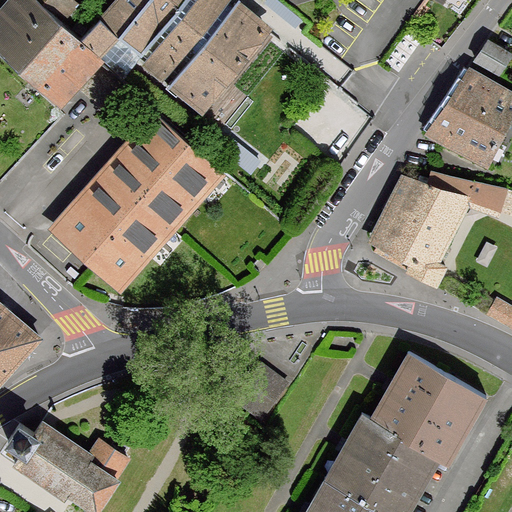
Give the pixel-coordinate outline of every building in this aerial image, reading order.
[(0,42),(24,64),(65,21),(63,19),(41,0),(11,0),(0,13),(0,42)] [(41,0),(63,19),(79,3),(75,0),(41,0)] [(120,36),(203,105),(266,28),(231,0),(116,0),(81,38),(98,58),(120,36)] [(301,19),(277,0),(270,0),(269,2),(296,25),(301,19)] [(98,58),(81,38),(65,21),(24,64),(61,99),(98,58)] [(511,55),(511,51),(490,41),(477,60),(501,73),(511,55)] [(511,118),(511,91),(470,69),(429,131),(489,162),(511,118)] [(160,115),(111,170),(171,224),(221,168),(160,115)] [(260,161),(233,139),(225,150),(252,172),(260,161)] [(171,224),(111,170),(60,226),(121,281),(171,224)] [(511,188),(433,171),(430,184),(412,179),(380,241),(414,258),(408,271),(438,284),(446,265),(437,260),(467,199),(511,215),(511,188)] [(511,305),(497,297),(488,312),(511,325),(511,305)] [(0,380),(40,336),(0,302),(0,380)] [(442,456),(478,390),(418,356),(402,384),(393,379),(386,390),(395,396),(380,422),(432,451),(442,456)] [(288,382),(262,364),(236,398),(262,417),(288,382)] [(388,511),(397,511),(432,451),(380,422),(371,416),(356,443),(348,439),(342,451),(349,456),(335,482),(388,511)] [(116,476),(129,457),(101,439),(92,453),(43,421),(35,432),(21,423),(9,441),(23,450),(15,462),(67,496),(70,492),(98,510),(119,478),(116,476)] [(497,511),(511,487),(511,435),(467,511),(497,511)] [(388,511),(335,482),(319,509),(310,504),(305,511),(388,511)]
